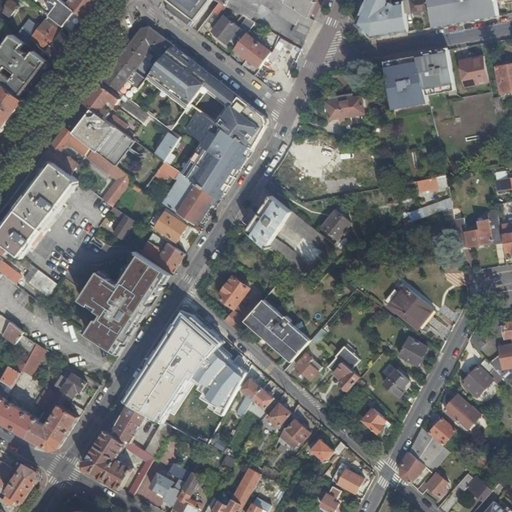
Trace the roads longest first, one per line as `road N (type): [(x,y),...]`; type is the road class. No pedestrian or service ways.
road 1 (residential): [(386,472),(177,290)]
road 2 (residential): [(511,276),(486,280),(386,472)]
road 3 (residential): [(133,0),(0,180)]
road 4 (tertiary): [(63,470),(177,290)]
road 5 (tertiary): [(177,290),(290,115)]
road 6 (residential): [(322,48),(355,52),(511,24)]
road 7 (residential): [(140,0),(290,115)]
